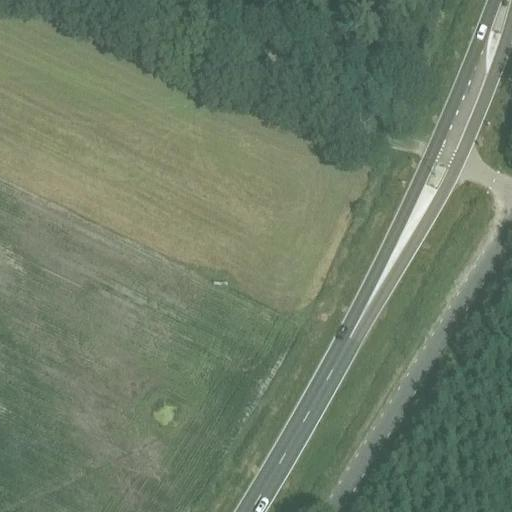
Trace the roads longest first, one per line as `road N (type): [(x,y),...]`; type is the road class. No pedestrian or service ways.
road 1 (primary): [(253,511),(445,158),(506,0)]
road 2 (track): [(511,190),(97,0)]
road 3 (unclassified): [(332,511),(511,221)]
